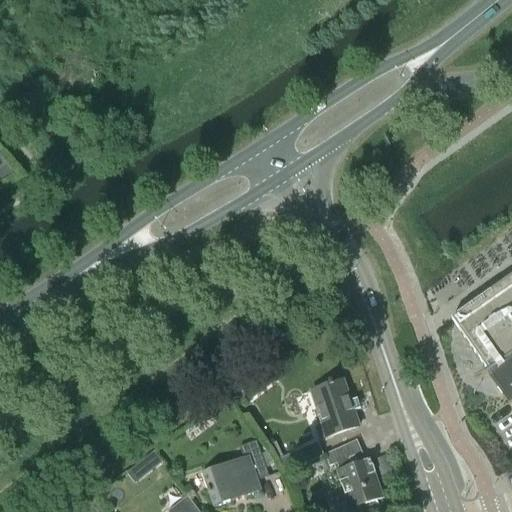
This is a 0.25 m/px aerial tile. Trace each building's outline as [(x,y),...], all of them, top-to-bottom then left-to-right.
[(15,180),(9,170),(0,176),(0,180),(4,186),(15,180)] [(511,277),(451,320),(488,373),(478,380),(479,381),(488,375),(509,404),(511,402),(511,277)] [(254,378),(241,388),(250,400),(263,390),(254,378)] [(321,441),(359,429),(343,383),(311,394),(323,428),(317,430),(321,441)] [(350,511),(383,500),(370,462),(352,469),(349,460),(362,455),(356,443),(325,457),(329,468),(337,465),(340,473),(337,474),(350,511)] [(257,483),(268,479),(256,444),(240,449),(244,461),(202,475),(214,509),(261,493),(257,483)] [(286,475),(324,458),(317,444),(284,459),(279,462),(286,475)] [(278,445),(272,447),(279,462),(284,459),(278,445)] [(161,464),(153,453),(145,460),(153,470),(161,464)] [(170,511),(197,511),(188,499),(170,511)]
